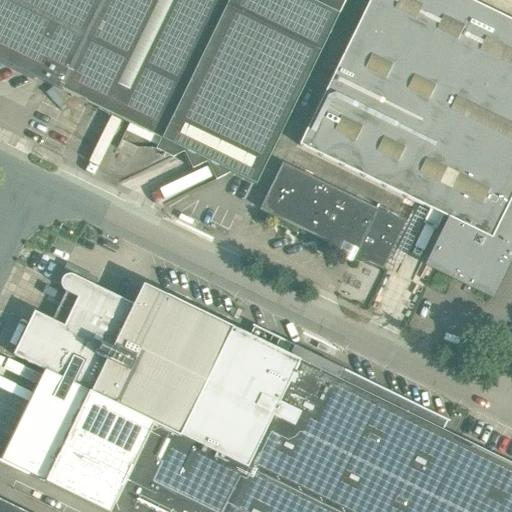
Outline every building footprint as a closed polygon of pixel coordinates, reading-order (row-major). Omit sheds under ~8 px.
[(0,0),(0,54),(8,52),(39,67),(34,78),(161,139),(155,149),(174,158),(175,159),(187,154),(194,170),(210,162),(218,181),(234,174),(256,185),(346,0),(0,0)] [(511,23),(463,0),(370,0),(358,25),(465,77),(436,138),(511,174),(511,23)] [(511,251),(511,174),(436,138),(465,77),(358,25),(299,146),(454,222),(433,265),(489,292),(509,250),(511,251)] [(382,270),(405,224),(282,164),(259,210),(382,270)] [(34,313),(13,356),(43,371),(53,376),(248,469),(336,511),(413,511),(451,436),(442,431),(446,422),(448,423),(448,422),(252,326),(251,327),(253,328),(248,338),(143,287),(134,306),(73,277),(72,276),(71,276),(70,276),(69,276),(68,276),(67,276),(66,277),(65,277),(64,278),(63,279),(62,279),(62,280),(62,281),(61,281),(61,282),(61,283),(61,284),(61,285),(61,286),(61,287),(61,288),(61,289),(62,289),(62,290),(63,291),(64,292),(65,292),(65,293),(66,293),(78,299),(64,327),(34,313)] [(8,444),(0,459),(0,461),(19,471),(103,511),(335,511),(53,376),(43,371),(43,373),(8,444)] [(413,511),(511,511),(511,465),(451,436),(413,511)] [(0,511),(22,511),(0,501),(0,511)]
